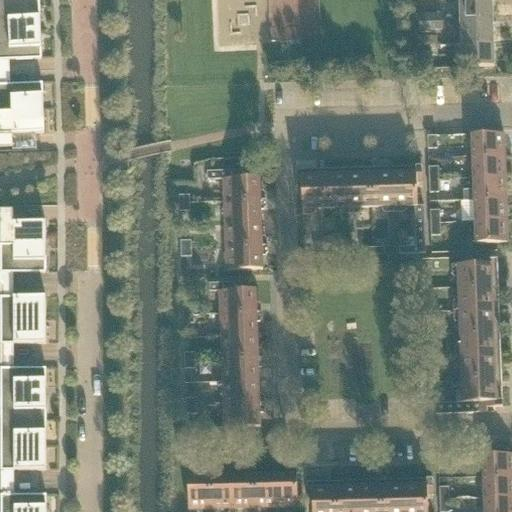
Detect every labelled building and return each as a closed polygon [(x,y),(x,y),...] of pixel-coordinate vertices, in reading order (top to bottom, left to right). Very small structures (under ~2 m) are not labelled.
[(0,0),(0,9),(39,8),(39,0),(0,0)] [(459,0),(460,22),(492,21),(491,0),(459,0)] [(0,35),(40,34),(39,8),(0,9),(0,35)] [(419,30),(430,30),(430,14),(418,15),(419,30)] [(430,14),(430,30),(442,30),(441,14),(430,14)] [(460,22),(461,45),(493,44),(492,21),(460,22)] [(40,34),(0,35),(0,72),(9,73),(9,61),(41,59),(40,34)] [(493,44),(461,45),(461,68),(494,67),(493,44)] [(420,69),(431,69),(431,53),(420,53),(420,69)] [(9,73),(0,72),(0,111),(43,110),(42,83),(10,85),(9,73)] [(43,110),(0,111),(0,147),(12,147),(12,135),(44,134),(43,110)] [(472,136),(473,158),(505,157),(504,135),(472,136)] [(428,150),(437,150),(437,137),(428,137),(428,150)] [(473,158),(473,179),(506,178),(505,157),(473,158)] [(371,169),(373,209),(398,208),(397,168),(371,169)] [(415,208),(418,207),(417,188),(422,188),(422,168),(397,168),(398,208),(415,208)] [(429,169),(429,181),(439,181),(438,168),(429,169)] [(346,170),(347,210),(373,209),(371,169),(346,170)] [(321,171),(322,210),(347,210),(346,170),(321,171)] [(238,179),(248,179),(248,171),(238,172),(238,179)] [(303,211),(322,210),(321,171),(296,171),(297,192),(302,192),(303,211)] [(207,181),(218,180),(217,172),(207,173),(207,181)] [(218,180),(223,180),(228,180),(228,172),(217,172),(218,180)] [(228,180),(238,179),(238,172),(228,172),(228,180)] [(473,179),(474,201),(506,200),(506,178),(473,179)] [(260,179),(248,179),(238,179),(228,180),(223,180),(224,203),(260,202),(260,179)] [(439,181),(429,181),(430,194),(439,194),(439,181)] [(178,197),(179,205),(189,204),(189,197),(178,197)] [(474,201),(475,223),(507,222),(506,200),(474,201)] [(224,203),(225,226),(261,225),(260,202),(224,203)] [(189,204),(179,205),(179,213),(190,212),(189,204)] [(415,208),(415,217),(424,216),(424,207),(418,207),(415,208)] [(0,247),(45,246),(45,223),(13,223),(13,211),(0,210),(0,223),(0,247)] [(430,212),(431,225),(440,224),(440,211),(430,212)] [(424,216),(415,217),(415,226),(425,226),(424,216)] [(507,222),(475,223),(476,245),(508,244),(507,222)] [(440,224),(431,225),(431,237),(441,237),(440,224)] [(225,226),(226,249),(262,248),(261,225),(225,226)] [(425,226),(415,226),(416,236),(425,235),(425,226)] [(425,235),(416,236),(416,245),(425,245),(425,235)] [(414,247),(414,238),(404,238),(404,247),(414,247)] [(180,242),(181,250),(192,250),(192,241),(180,242)] [(416,245),(416,248),(416,255),(426,254),(425,245),(416,245)] [(45,273),(45,246),(0,247),(0,273),(0,285),(0,286),(0,285),(13,285),(13,273),(45,273)] [(262,248),(226,249),(227,272),(263,271),(262,248)] [(192,250),(181,250),(181,258),(192,258),(192,250)] [(458,266),(459,286),(498,284),(497,259),(477,260),(477,265),(458,266)] [(230,292),(240,292),(240,283),(230,284),(230,292)] [(209,293),(219,292),(219,284),(209,284),(209,293)] [(219,292),(230,292),(230,284),(219,284),(219,292)] [(459,286),(459,310),(499,309),(498,284),(459,286)] [(0,286),(0,321),(45,321),(45,297),(13,297),(13,285),(0,285),(0,286)] [(219,292),(220,315),(256,314),(256,291),(240,292),(230,292),(219,292)] [(183,309),(183,316),(193,316),(193,308),(183,309)] [(459,310),(460,335),(500,334),(499,309),(459,310)] [(220,315),(221,338),(257,337),(256,314),(220,315)] [(193,316),(183,316),(184,324),(194,324),(193,316)] [(0,321),(0,357),(13,357),(13,345),(46,345),(45,321),(0,321)] [(460,335),(461,360),(501,358),(500,334),(460,335)] [(221,338),(222,361),(258,360),(257,337),(221,338)] [(13,357),(0,357),(0,394),(46,394),(46,369),(13,369),(13,357)] [(461,360),(462,385),(502,383),(501,358),(461,360)] [(222,361),(222,384),(259,383),(258,360),(222,361)] [(195,362),(185,362),(185,370),(195,370),(195,362)] [(222,384),(223,407),(259,406),(259,383),(222,384)] [(481,403),(482,409),(503,408),(502,383),(462,385),(463,404),(472,403),(481,403)] [(0,413),(0,419),(46,420),(46,394),(0,394),(1,414),(0,413)] [(186,400),(187,408),(197,408),(196,399),(186,400)] [(464,414),(473,414),(472,403),(463,404),(464,414)] [(482,413),(482,409),(481,403),(472,403),(473,414),(482,413)] [(428,415),(437,415),(436,404),(427,405),(428,415)] [(437,415),(446,415),(445,404),(436,404),(437,415)] [(446,415),(455,414),(454,404),(445,404),(446,415)] [(463,404),(454,404),(455,414),(464,414),(463,404)] [(223,407),(224,430),(226,430),(238,429),(250,429),(260,428),(259,406),(223,407)] [(0,429),(1,430),(1,446),(46,445),(46,420),(0,419),(0,429)] [(226,438),(238,437),(238,429),(226,430),(226,438)] [(250,437),(250,429),(238,429),(238,437),(250,437)] [(226,430),(224,430),(214,430),(215,438),(226,438),(226,430)] [(1,446),(1,483),(13,483),(13,471),(46,471),(46,445),(1,446)] [(511,455),(483,456),(484,478),(511,477),(511,455)] [(439,470),(448,470),(448,457),(439,457),(439,470)] [(254,509),(276,508),(275,476),(253,477),(254,509)] [(275,476),(276,508),(298,508),(297,476),(275,476)] [(210,510),(232,509),(231,477),(209,478),(210,510)] [(232,509),(254,509),(253,477),(231,477),(232,509)] [(511,477),(484,478),(484,500),(511,498),(511,477)] [(188,511),(210,510),(209,478),(188,478),(188,511)] [(427,511),(428,501),(433,500),(433,480),(407,481),(408,511),(427,511)] [(357,511),(383,511),(382,481),(357,482),(357,511)] [(383,511),(408,511),(407,481),(382,481),(383,511)] [(332,511),(357,511),(357,482),(332,483),(332,511)] [(13,483),(1,483),(0,511),(46,511),(46,495),(13,495),(13,483)] [(312,511),(332,511),(332,483),(307,483),(307,504),(313,504),(312,511)] [(439,488),(440,501),(449,501),(449,488),(439,488)] [(511,511),(511,498),(484,500),(484,511),(511,511)] [(449,511),(449,501),(440,501),(440,511),(449,511)]
